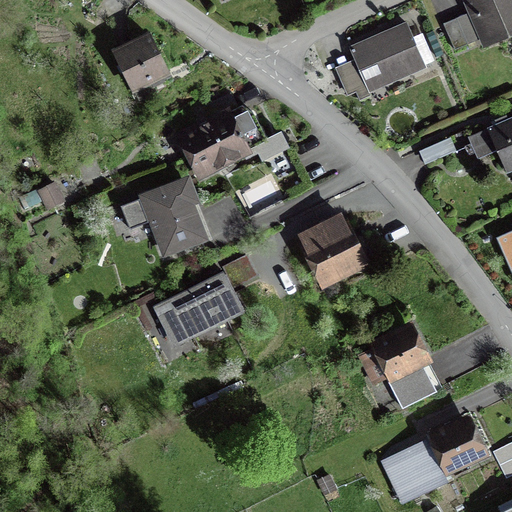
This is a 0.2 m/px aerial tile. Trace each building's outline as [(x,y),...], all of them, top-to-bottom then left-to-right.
[(511,0),(468,0),(487,41),(511,30),(511,0)] [(444,25),(455,51),(478,41),(467,15),(444,25)] [(349,48),(354,60),(336,68),(348,96),(356,93),(359,102),(371,97),(370,94),(427,70),(407,23),(349,48)] [(133,97),(172,77),(150,33),(111,52),(133,97)] [(207,123),(182,136),(202,174),(268,139),(252,111),(242,105),(236,107),(230,93),(198,108),(207,123)] [(511,168),(511,119),(468,139),(478,161),(497,153),(505,171),(511,168)] [(457,152),(451,139),(419,153),(425,166),(457,152)] [(157,150),(163,164),(179,157),(172,142),(157,150)] [(202,206),(191,177),(137,196),(139,201),(121,208),(130,232),(148,225),(162,263),(210,245),(196,208),(202,206)] [(66,201),(56,183),(37,193),(47,212),(66,201)] [(334,288),(373,270),(346,213),(294,237),(320,294),(325,292),(329,300),(338,295),(334,288)] [(197,340),(245,316),(225,273),(153,308),(173,351),(179,348),(181,352),(199,344),(197,340)] [(434,366),(413,323),(369,344),(371,349),(357,356),(373,388),(387,381),(401,411),(438,394),(436,391),(442,388),(432,367),(434,366)] [(207,353),(222,346),(216,333),(201,339),(207,353)] [(428,434),(380,458),(402,502),(449,478),(446,472),(491,451),(469,407),(425,429),(428,434)] [(507,477),(511,474),(511,440),(493,450),(507,477)] [(441,511),(436,503),(426,509),(427,511),(441,511)]
